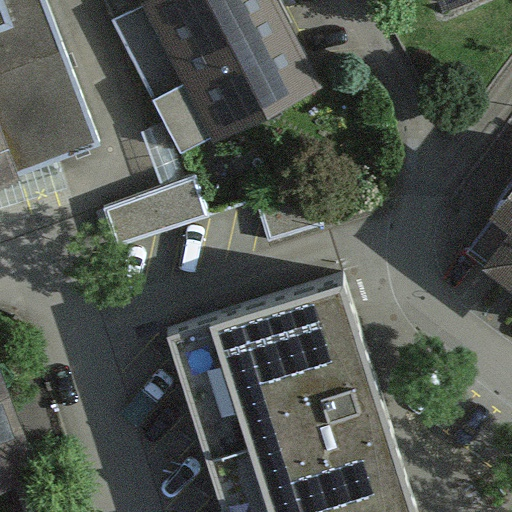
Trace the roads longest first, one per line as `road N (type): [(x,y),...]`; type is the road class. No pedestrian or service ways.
road 1 (residential): [(83,339),(375,243),(433,278)]
road 2 (residential): [(356,0),(452,177)]
road 3 (residential): [(83,339),(129,511)]
road 4 (residential): [(0,273),(42,268),(64,285),(83,339)]
road 5 (residential): [(433,278),(471,343),(511,372)]
